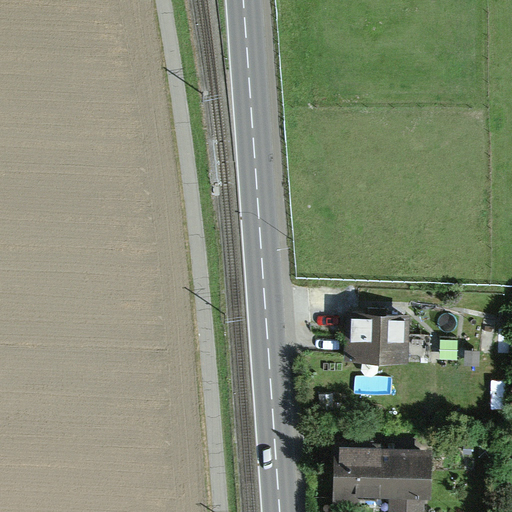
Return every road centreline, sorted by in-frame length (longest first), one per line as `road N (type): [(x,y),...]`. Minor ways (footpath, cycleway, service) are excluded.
road 1 (track): [(220,511),(161,0)]
road 2 (primary): [(280,511),(242,0)]
